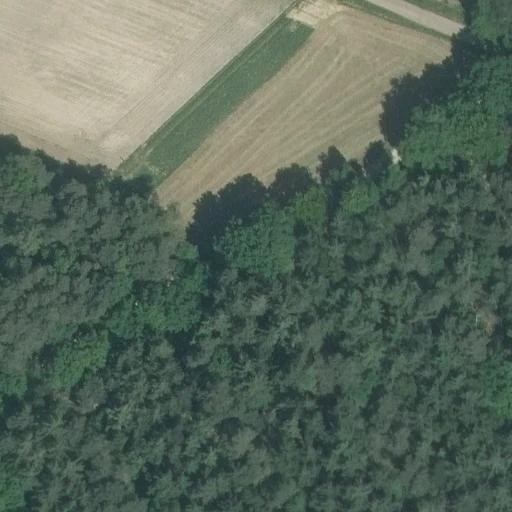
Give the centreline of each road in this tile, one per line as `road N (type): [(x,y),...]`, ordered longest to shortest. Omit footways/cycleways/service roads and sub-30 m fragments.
road 1 (unclassified): [(0,379),(511,88)]
road 2 (unclassified): [(384,0),(511,55)]
